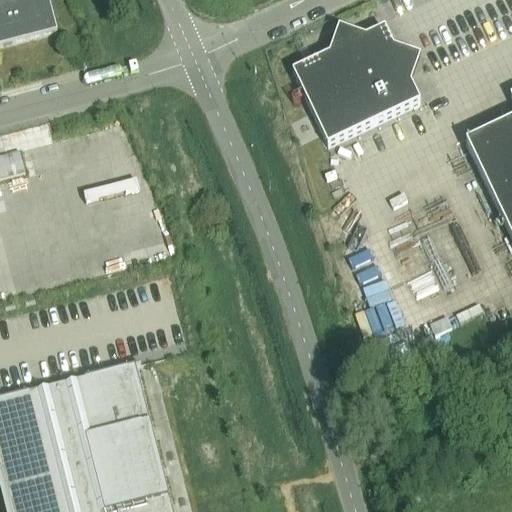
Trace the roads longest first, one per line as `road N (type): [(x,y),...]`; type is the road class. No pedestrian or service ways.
road 1 (unclassified): [(350,511),(278,270),(194,61)]
road 2 (unclassified): [(194,61),(0,115)]
road 3 (unclassified): [(194,61),(327,0)]
